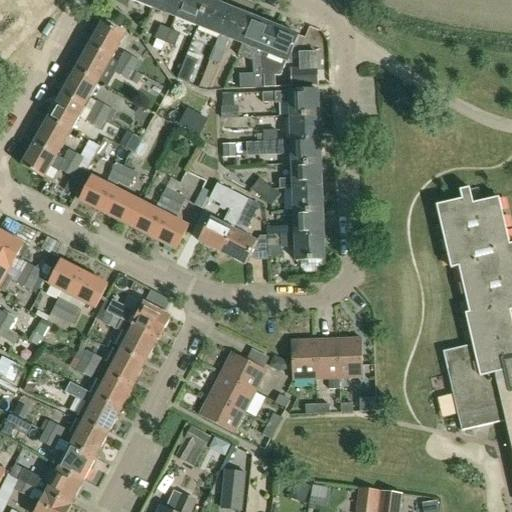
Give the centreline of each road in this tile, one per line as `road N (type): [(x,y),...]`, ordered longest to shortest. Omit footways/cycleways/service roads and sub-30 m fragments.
road 1 (residential): [(209,296),(317,302),(351,277),(357,260),(343,34)]
road 2 (residential): [(100,511),(209,296)]
road 3 (residential): [(209,296),(0,190)]
road 4 (residential): [(511,127),(412,80),(343,34)]
road 5 (residential): [(0,147),(82,0)]
